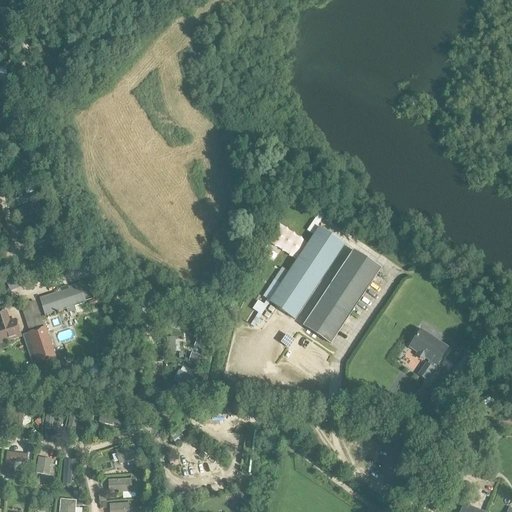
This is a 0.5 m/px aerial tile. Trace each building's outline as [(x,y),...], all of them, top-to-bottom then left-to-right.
[(15,2),(0,1),(0,8),(6,9),(6,17),(15,17),(15,2)] [(10,90),(0,89),(0,97),(10,97),(10,90)] [(0,122),(10,121),(9,114),(0,114),(0,122)] [(21,139),(0,146),(0,147),(3,155),(24,148),(21,139)] [(29,161),(8,167),(10,174),(31,168),(29,161)] [(35,192),(16,199),(18,206),(38,198),(35,192)] [(39,203),(14,212),(18,220),(35,214),(39,225),(46,223),(42,211),(39,203)] [(319,228),(269,303),(295,320),(345,245),(319,228)] [(53,230),(32,238),(35,245),(56,237),(53,230)] [(60,250),(40,259),(43,266),(63,257),(60,250)] [(332,285),(304,327),(331,344),(381,269),(353,251),(331,284),(332,285)] [(21,272),(4,279),(8,288),(24,282),(21,272)] [(69,287),(55,291),(56,294),(41,299),(46,314),(85,302),(84,298),(82,292),(80,286),(70,290),(69,287)] [(146,300),(150,293),(147,291),(139,286),(135,294),(146,300)] [(82,292),(84,298),(92,295),(90,289),(82,292)] [(150,293),(146,300),(156,306),(161,299),(153,294),(150,293)] [(173,313),(176,306),(178,300),(179,300),(171,297),(165,310),(173,313)] [(43,325),(36,302),(21,306),(29,330),(43,325)] [(194,326),(197,320),(199,314),(192,311),(187,323),(194,326)] [(0,343),(21,337),(16,321),(10,323),(6,312),(0,314),(0,343)] [(44,329),(28,334),(37,363),(54,357),(44,329)] [(421,332),(410,348),(400,363),(419,375),(426,380),(433,369),(432,368),(435,364),(437,365),(447,350),(421,332)] [(167,338),(167,355),(176,355),(175,338),(167,338)] [(197,339),(194,347),(208,353),(211,345),(197,339)] [(192,353),(189,361),(203,366),(206,358),(192,353)] [(195,380),(181,371),(180,371),(173,382),(195,396),(202,384),(195,380)] [(413,373),(409,380),(415,384),(419,376),(413,373)] [(146,392),(137,392),(138,413),(146,412),(146,392)] [(23,427),(25,410),(26,405),(17,404),(15,426),(23,427)] [(200,414),(220,415),(221,411),(210,410),(210,407),(201,406),(200,410),(200,414)] [(48,409),(45,430),(53,431),(56,410),(48,409)] [(72,412),(67,434),(75,436),(80,413),(72,412)] [(102,415),(100,423),(121,428),(123,421),(102,415)] [(184,437),(181,434),(172,440),(175,444),(184,437)] [(133,446),(115,451),(119,465),(137,459),(133,446)] [(6,452),(3,475),(12,477),(14,462),(26,464),(27,455),(6,452)] [(52,461),(38,458),(35,474),(49,476),(52,461)] [(63,481),(71,481),(71,471),(76,472),(77,463),(72,463),(72,462),(64,461),(63,481)] [(109,494),(133,493),(132,480),(109,481),(109,494)] [(256,483),(246,482),(244,495),(254,496),(256,483)] [(75,511),(77,501),(61,500),(59,511),(75,511)]
